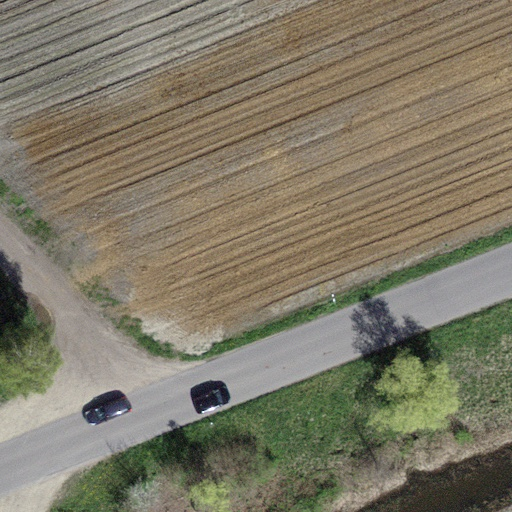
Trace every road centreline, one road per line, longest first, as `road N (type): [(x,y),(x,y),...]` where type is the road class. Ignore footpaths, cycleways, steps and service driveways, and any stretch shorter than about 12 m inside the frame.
road 1 (unclassified): [(0,479),(511,276)]
road 2 (track): [(163,411),(0,243)]
